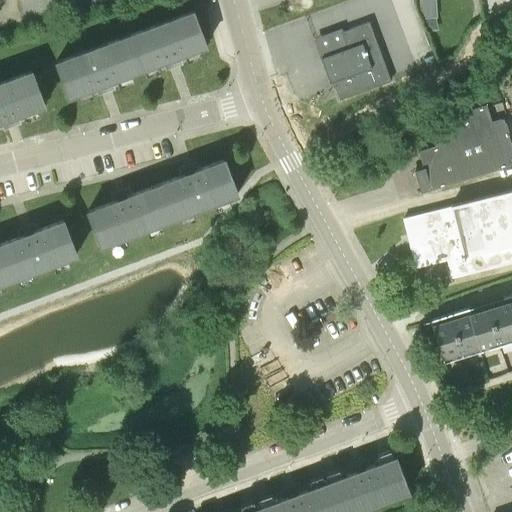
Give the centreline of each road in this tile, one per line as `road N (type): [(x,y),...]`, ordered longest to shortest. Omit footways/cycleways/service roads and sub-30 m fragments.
road 1 (tertiary): [(421,404),(258,92)]
road 2 (residential): [(125,511),(421,404)]
road 3 (residential): [(0,163),(258,92)]
